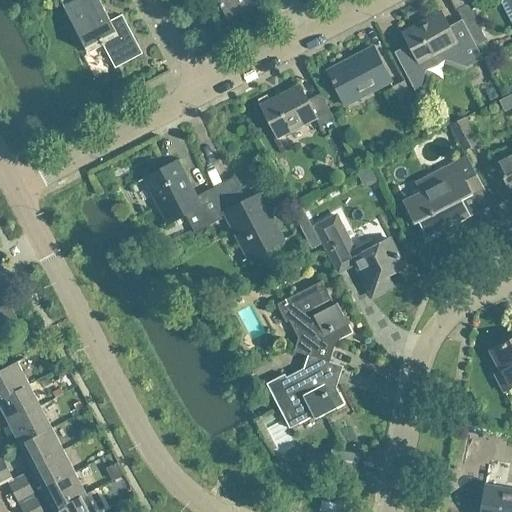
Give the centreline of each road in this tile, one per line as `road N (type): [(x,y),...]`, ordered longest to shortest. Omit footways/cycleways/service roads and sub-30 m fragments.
road 1 (unclassified): [(215,511),(143,441),(13,191)]
road 2 (unclassified): [(389,511),(429,339),(464,299),(511,276)]
road 3 (unclassified): [(13,191),(191,87)]
road 4 (unclassified): [(191,87),(365,0)]
